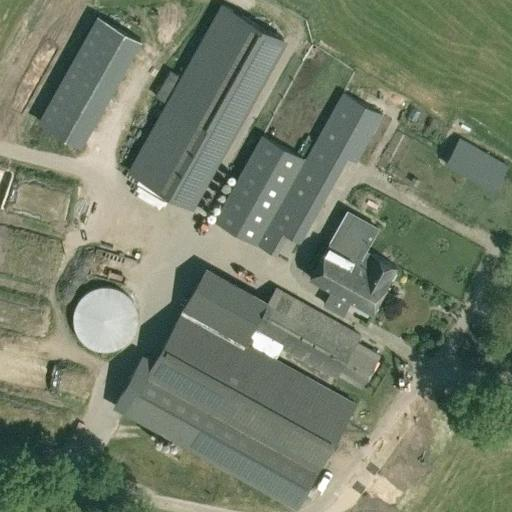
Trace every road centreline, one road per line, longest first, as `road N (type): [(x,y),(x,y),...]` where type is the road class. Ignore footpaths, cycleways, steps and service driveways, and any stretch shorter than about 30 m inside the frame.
road 1 (unclassified): [(511,384),(455,375),(414,390),(307,511)]
road 2 (unclassified): [(211,511),(0,472)]
